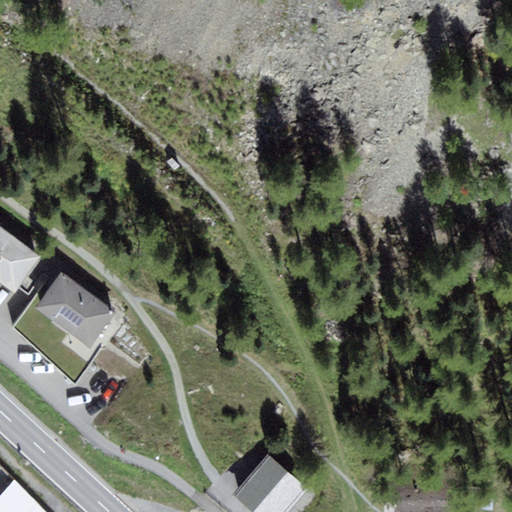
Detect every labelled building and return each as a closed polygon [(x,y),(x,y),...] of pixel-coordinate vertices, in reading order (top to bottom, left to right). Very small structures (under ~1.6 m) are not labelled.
[(0,255),(14,238),(0,227),(0,255)] [(41,258),(14,238),(0,255),(0,281),(15,293),(41,258)] [(36,307),(91,348),(96,341),(117,313),(62,272),(48,291),(36,307)] [(75,385),(104,346),(96,341),(91,348),(36,307),(48,291),(42,287),(13,327),(75,385)] [(268,454),(232,496),(251,511),(288,511),(308,488),(268,454)] [(49,511),(15,482),(0,498),(0,511),(49,511)]
